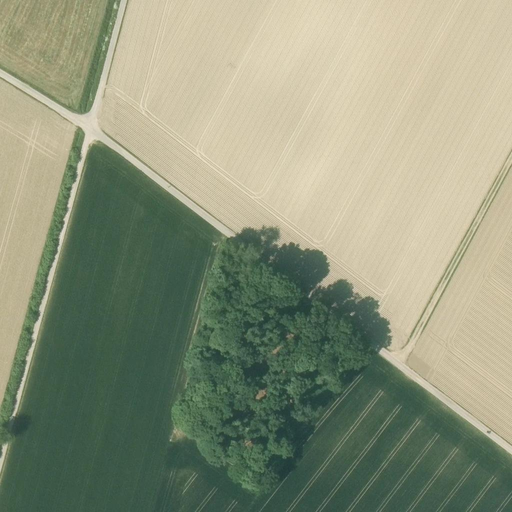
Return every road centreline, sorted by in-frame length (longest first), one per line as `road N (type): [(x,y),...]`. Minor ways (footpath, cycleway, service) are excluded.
road 1 (track): [(90,129),(511,452)]
road 2 (track): [(0,461),(90,129)]
road 3 (track): [(511,159),(399,365)]
road 4 (track): [(90,129),(124,0)]
